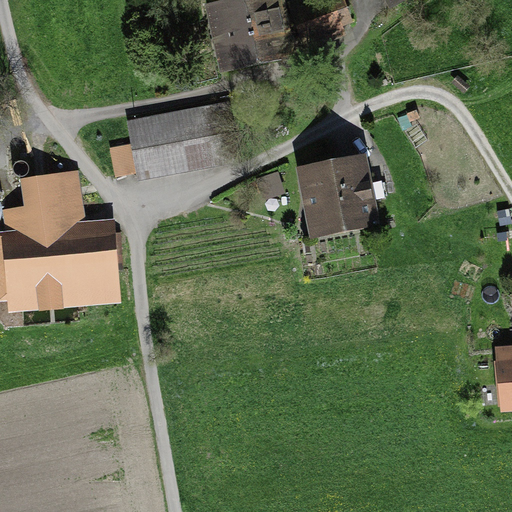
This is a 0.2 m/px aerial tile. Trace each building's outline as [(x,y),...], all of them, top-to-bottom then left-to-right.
[(281,0),(268,0),(202,13),(216,84),(295,69),(281,0)] [(208,114),(131,128),(142,187),(219,173),(208,114)] [(109,142),(114,168),(130,165),(126,140),(109,142)] [(377,235),(367,163),(293,173),(303,245),(377,235)] [(0,316),(1,326),(122,312),(113,229),(90,231),(84,182),(7,191),(12,240),(0,241),(0,316)] [(511,348),(502,349),(507,412),(511,411),(511,348)]
